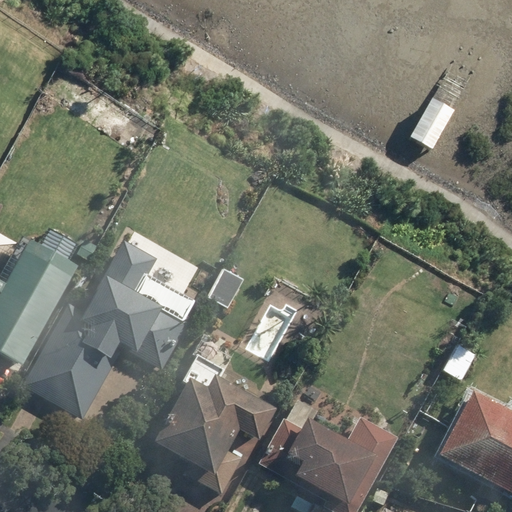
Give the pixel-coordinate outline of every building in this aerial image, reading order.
[(450,112),(429,100),(407,140),(428,152),(450,112)] [(2,287),(0,286),(0,360),(20,371),(74,271),(25,244),(2,287)] [(113,255),(100,280),(83,313),(62,303),(19,387),(82,419),(118,350),(161,372),(186,324),(130,296),(143,271),(113,255)] [(226,311),(242,280),(223,269),(206,300),(226,311)] [(461,384),(476,357),(454,345),(439,372),(461,384)] [(204,365),(200,372),(193,384),(186,381),(150,445),(211,480),(237,435),(255,446),(273,414),(216,381),(220,374),(204,365)] [(146,393),(123,381),(98,425),(121,437),(146,393)] [(467,394),(433,458),(431,461),(467,480),(468,476),(511,499),(511,407),(511,408),(507,416),(467,394)] [(274,463),(261,455),(254,466),(314,502),(307,511),(354,511),(395,443),(356,420),(342,443),(310,424),(315,415),(295,403),(283,422),(287,425),(270,453),(278,457),(274,463)]
